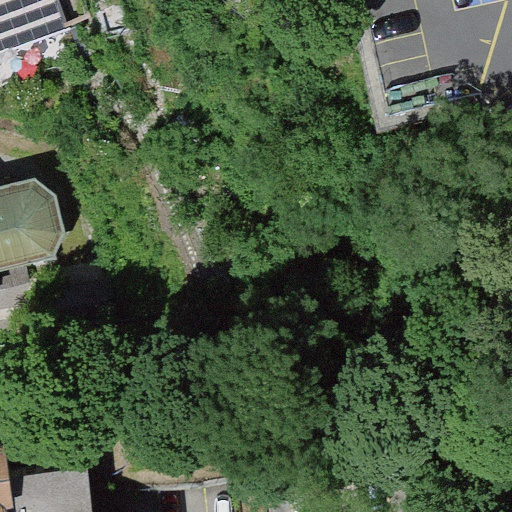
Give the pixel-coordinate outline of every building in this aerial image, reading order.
[(59,0),(0,0),(0,54),(69,32),(59,0)] [(0,277),(46,266),(25,178),(0,184),(0,277)] [(0,511),(14,511),(12,489),(22,488),(17,443),(16,432),(0,433),(0,511)] [(102,511),(92,441),(17,443),(22,488),(12,489),(14,511),(102,511)] [(416,511),(410,463),(238,487),(241,511),(416,511)]
